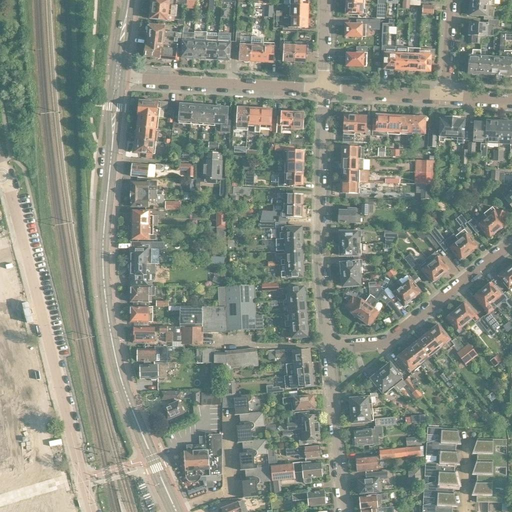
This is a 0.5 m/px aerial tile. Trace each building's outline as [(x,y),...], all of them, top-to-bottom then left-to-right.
[(149,1),(149,9),(151,9),(167,11),(170,11),(171,5),(177,6),(186,7),(186,0),(168,0),(168,1),(164,0),(161,0),(151,0),(152,2),(149,1)] [(357,18),(367,18),(367,9),(363,9),(363,4),(361,4),(346,3),(345,15),(357,15),(357,18)] [(469,16),(482,16),(482,20),(487,20),(493,21),(493,6),(486,6),(486,5),(469,4),(469,16)] [(289,5),(289,17),(291,17),(291,16),(307,17),(307,6),(291,5),(289,5)] [(263,14),(272,15),(272,6),(264,6),(263,14)] [(149,9),(148,16),(150,16),(150,20),(173,22),(173,17),(169,17),(170,11),(167,11),(151,9),(149,9)] [(306,29),(306,24),(308,23),(308,20),(307,19),(307,17),(291,16),(291,17),(289,17),(289,28),(306,29)] [(344,31),(343,32),(344,33),(344,34),(345,34),(345,36),(361,37),(361,38),(364,38),(365,31),(365,30),(372,30),(379,30),(379,21),(365,21),(356,20),(355,25),(345,25),(345,29),(344,30),(344,31)] [(382,24),(381,35),(387,35),(388,28),(393,28),(393,21),(388,20),(388,24),(382,24)] [(492,27),(498,27),(498,21),(493,21),(487,20),(486,24),(469,23),(468,36),(468,44),(474,44),(474,35),(480,36),(486,36),(492,36),(492,27)] [(148,25),(147,37),(179,41),(180,35),(164,33),(164,27),(148,25)] [(235,27),(235,32),(234,46),(239,46),(238,61),(249,62),(250,46),(250,43),(239,42),(240,28),(235,27)] [(182,34),(180,59),(191,60),(193,34),(182,34)] [(193,34),(191,60),(204,60),(205,41),(193,40),(193,34)] [(206,34),(205,41),(204,60),(216,61),(217,34),(206,34)] [(228,62),(229,35),(217,34),(216,61),(228,62)] [(381,47),(380,56),(384,57),(383,70),(387,70),(388,71),(392,71),(393,70),(394,70),(395,54),(395,52),(395,48),(389,47),(387,47),(387,35),(381,35),(381,47)] [(502,76),(503,58),(504,41),(504,35),(500,35),(499,52),(499,58),(491,58),(490,75),(502,76)] [(147,37),(146,44),(146,47),(178,50),(179,41),(147,37)] [(262,47),(261,47),(260,63),(272,63),(273,44),(262,43),(262,47)] [(279,43),(279,50),(282,50),(282,62),(286,62),(286,63),(293,64),(293,63),(294,47),(294,46),(288,46),(288,43),(279,43)] [(293,63),(293,64),(299,64),(299,63),(304,63),(304,53),(309,53),(310,44),(294,43),(294,46),(294,47),(293,63)] [(249,62),(260,63),(261,47),(250,46),(249,62)] [(178,50),(146,47),(144,47),(143,57),(177,61),(178,50)] [(346,54),(345,67),(362,67),(362,68),(366,68),(366,48),(355,48),(355,54),(346,54)] [(395,54),(394,70),(395,70),(399,70),(400,72),(403,72),(404,71),(406,71),(407,55),(407,53),(407,49),(407,48),(395,48),(395,52),(395,54)] [(407,55),(406,71),(407,71),(408,72),(411,72),(412,71),(417,71),(418,71),(419,55),(419,53),(419,50),(407,49),(407,53),(407,55)] [(419,55),(418,71),(419,71),(420,72),(423,73),(424,72),(429,72),(430,59),(433,59),(434,51),(419,50),(419,53),(419,55)] [(511,50),(510,50),(508,52),(508,58),(503,58),(502,76),(511,76),(511,50)] [(467,74),(478,74),(479,52),(473,51),(472,57),(468,56),(467,74)] [(478,74),(490,75),(491,58),(484,57),(484,52),(479,52),(478,74)] [(137,117),(138,117),(156,119),(157,110),(166,111),(167,105),(138,102),(137,117)] [(172,128),(181,129),(182,125),(189,125),(191,106),(179,105),(178,113),(173,113),(172,128)] [(195,126),(202,126),(202,124),(203,107),(191,106),(189,125),(195,126)] [(203,107),(202,124),(202,126),(208,126),(214,127),(215,108),(203,107)] [(220,127),(220,130),(224,130),(223,133),(229,134),(229,121),(226,121),(227,109),(215,108),(214,127),(220,127)] [(248,109),(236,108),(235,127),(241,127),(247,127),(247,125),(248,109)] [(258,133),(258,125),(259,109),(248,109),(247,125),(247,127),(254,127),(254,133),(258,133)] [(259,109),(258,125),(258,133),(259,133),(259,128),(265,128),(265,129),(270,129),(271,110),(259,109)] [(275,133),(280,133),(280,132),(284,132),(285,129),(290,130),(291,113),(280,112),(280,123),(275,122),(275,133)] [(302,114),(291,113),(290,130),(297,130),(297,133),(301,133),(302,114)] [(344,116),(343,135),(342,143),(353,144),(354,136),(355,117),(344,116)] [(375,122),(371,122),(370,138),(386,139),(387,135),(388,116),(375,116),(375,122)] [(400,117),(388,116),(387,135),(394,135),(393,147),(398,147),(399,135),(400,117)] [(155,131),(156,119),(138,117),(137,129),(155,131)] [(360,136),(364,136),(369,137),(370,126),(365,126),(365,117),(355,117),(354,136),(354,133),(360,133),(360,136)] [(410,148),(411,136),(412,118),(400,117),(399,135),(405,136),(405,147),(410,148)] [(424,118),(412,118),(411,136),(418,136),(423,137),(424,118)] [(439,119),(438,142),(444,142),(444,140),(450,140),(451,120),(439,119)] [(463,121),(451,120),(450,140),(457,140),(457,143),(462,144),(463,121)] [(495,120),(486,120),(486,124),(486,142),(486,144),(498,145),(498,142),(499,122),(495,122),(495,120)] [(481,121),(473,121),(472,129),(474,129),(473,141),(480,141),(479,152),(480,152),(480,157),(485,158),(486,144),(486,142),(486,124),(481,123),(481,121)] [(498,142),(498,145),(510,145),(510,143),(511,125),(511,121),(503,121),(503,122),(499,122),(498,142)] [(153,143),(155,131),(137,129),(136,141),(153,143)] [(152,156),(153,143),(136,141),(134,154),(152,156)] [(475,144),(474,144),(467,144),(466,151),(466,157),(474,157),(475,144)] [(302,163),(303,152),(292,152),(292,147),(274,147),(274,150),(274,152),(284,152),(283,157),(287,157),(287,163),(302,163)] [(360,149),(341,148),(341,160),(357,160),(357,159),(359,159),(359,153),(360,153),(360,149)] [(202,154),(202,161),(201,179),(205,180),(205,183),(207,183),(207,184),(215,185),(215,180),(220,180),(221,162),(220,162),(221,155),(202,154)] [(357,160),(341,160),(340,171),(358,172),(359,159),(357,159),(357,160)] [(431,173),(432,162),(415,161),(414,173),(431,173)] [(302,174),(302,163),(287,163),(286,174),(302,174)] [(131,166),(130,166),(128,177),(131,178),(131,177),(146,179),(147,177),(152,178),(153,177),(154,171),(160,172),(162,171),(163,168),(162,166),(155,165),(155,167),(131,164),(131,166)] [(193,178),(193,165),(182,165),(181,172),(186,172),(186,178),(193,178)] [(498,185),(499,173),(498,173),(498,172),(490,172),(491,169),(484,169),(484,172),(490,172),(489,184),(498,185)] [(358,172),(340,171),(340,183),(364,183),(364,179),(358,179),(358,172)] [(415,173),(415,185),(433,186),(433,174),(415,173)] [(302,186),(302,174),(286,174),(286,181),(283,181),(283,185),(302,186)] [(193,193),(193,180),(185,180),(185,192),(193,193)] [(130,191),(129,195),(155,196),(155,192),(156,192),(156,188),(156,183),(146,183),(146,184),(131,183),(130,191)] [(364,183),(340,183),(340,194),(345,195),(345,200),(358,200),(358,195),(359,195),(359,190),(358,190),(358,184),(364,184),(364,183)] [(433,186),(415,185),(415,194),(419,194),(419,200),(432,200),(433,186)] [(450,190),(445,193),(449,198),(453,194),(450,190)] [(511,192),(509,195),(505,190),(500,195),(503,198),(500,201),(504,206),(508,204),(511,208),(511,192)] [(155,196),(129,195),(129,199),(130,199),(130,207),(146,208),(147,202),(153,203),(153,204),(154,205),(160,205),(162,203),(162,198),(161,196),(161,192),(156,192),(155,192),(155,196)] [(285,200),(285,205),(302,206),(302,196),(281,195),(281,192),(276,192),(276,200),(285,200)] [(354,224),(359,224),(360,215),(367,216),(367,211),(372,211),(372,200),(363,200),(363,206),(360,206),(360,210),(348,209),(348,211),(338,211),(338,223),(354,224)] [(285,205),(283,205),(283,212),(275,212),(275,215),(263,214),(263,222),(259,222),(275,222),(276,222),(276,217),(301,218),(302,206),(285,205)] [(482,215),(486,219),(495,231),(505,224),(503,222),(507,213),(495,209),(494,211),(492,207),(482,215)] [(128,220),(128,224),(130,225),(130,226),(151,226),(157,226),(157,217),(148,216),(148,212),(131,212),(131,216),(130,216),(130,219),(128,220)] [(215,213),(215,228),(225,228),(225,213),(215,213)] [(457,230),(459,233),(455,237),(458,241),(469,254),(473,251),(472,250),(477,247),(468,235),(471,233),(465,225),(467,223),(461,215),(455,220),(461,227),(457,230)] [(495,231),(486,219),(482,215),(479,218),(475,220),(473,218),(467,223),(476,234),(481,230),(487,238),(495,231)] [(280,240),(301,239),(301,227),(279,228),(275,228),(275,222),(259,222),(259,229),(275,229),(275,234),(280,234),(280,240)] [(151,226),(130,226),(130,229),(129,230),(128,233),(130,234),(130,236),(131,236),(131,240),(155,240),(155,236),(151,236),(151,226)] [(216,243),(225,243),(224,228),(216,228),(216,243)] [(439,246),(445,242),(434,228),(429,233),(439,246)] [(359,232),(339,232),(339,244),(359,244),(359,238),(359,232)] [(394,232),(391,232),(386,232),(382,232),(382,244),(393,244),(394,232)] [(435,250),(439,246),(429,233),(428,233),(422,235),(435,250)] [(451,240),(446,244),(459,260),(464,257),(464,258),(469,254),(458,241),(455,237),(451,240)] [(283,252),(301,252),(301,239),(280,240),(280,246),(283,246),(283,252)] [(128,264),(150,265),(150,250),(163,250),(163,243),(133,243),(133,250),(130,250),(129,259),(128,260),(128,264)] [(364,259),(364,256),(360,256),(360,250),(359,244),(339,244),(339,256),(352,256),(352,259),(364,259)] [(449,269),(436,253),(431,256),(426,260),(430,264),(441,277),(445,274),(444,273),(449,269)] [(284,267),(302,266),(302,254),(283,254),(283,260),(280,261),(280,267),(284,267)] [(418,267),(431,283),(436,280),(436,281),(441,277),(430,264),(426,260),(422,264),(420,261),(415,259),(414,260),(409,254),(403,259),(411,269),(417,265),(418,267)] [(352,262),(340,263),(341,275),(358,274),(361,274),(361,268),(360,262),(364,262),(364,259),(352,259),(352,262)] [(148,275),(154,275),(155,265),(150,265),(128,264),(128,269),(130,270),(129,280),(133,280),(133,284),(144,284),(144,281),(147,282),(148,275)] [(302,278),(302,266),(284,267),(284,272),(280,272),(281,278),(302,278)] [(511,275),(507,270),(498,277),(509,291),(511,288),(511,275)] [(211,281),(219,285),(222,278),(214,274),(211,281)] [(361,274),(358,274),(341,275),(341,287),(362,285),(361,274)] [(419,280),(415,274),(410,278),(415,284),(419,280)] [(397,282),(401,287),(411,300),(420,293),(407,276),(402,280),(400,279),(397,282)] [(490,283),(482,290),(496,308),(503,302),(507,302),(511,308),(511,307),(511,299),(506,292),(504,294),(503,293),(500,296),(490,283)] [(129,303),(147,304),(147,303),(151,303),(151,296),(154,296),(154,287),(144,287),(144,284),(133,284),(132,287),(129,287),(129,303)] [(255,330),(254,317),(253,286),(225,288),(225,289),(224,309),(225,309),(226,331),(255,330)] [(402,306),(411,300),(401,287),(397,290),(394,286),(389,290),(402,306)] [(286,300),(304,299),(303,287),(281,289),(282,294),(285,294),(286,300)] [(379,287),(375,288),(368,288),(368,296),(369,297),(364,304),(358,299),(357,301),(352,297),(345,307),(350,310),(349,312),(358,319),(381,289),(379,287)] [(224,309),(225,289),(216,289),(217,309),(224,309)] [(377,302),(379,300),(385,304),(390,300),(381,289),(358,319),(360,320),(360,322),(362,324),(364,323),(368,326),(378,314),(372,309),(377,302)] [(488,314),(496,308),(482,290),(473,297),(487,314),(483,317),(496,333),(496,332),(494,330),(499,326),(489,315),(488,314)] [(305,311),(304,299),(286,300),(282,301),(283,306),(286,306),(287,312),(305,311)] [(496,333),(483,317),(478,321),(465,304),(455,312),(465,324),(470,321),(473,325),(478,321),(490,337),(496,333)] [(129,323),(147,324),(151,324),(152,315),(152,308),(130,308),(129,323)] [(202,309),(180,308),(179,328),(201,329),(202,309)] [(225,309),(224,309),(217,309),(202,309),(201,329),(201,333),(226,333),(226,331),(225,309)] [(465,324),(455,312),(446,319),(459,336),(464,332),(460,328),(465,324)] [(288,327),(306,326),(305,313),(287,314),(288,322),(284,322),(285,328),(288,327)] [(263,317),(254,317),(255,330),(264,329),(263,317)] [(370,327),(374,333),(379,329),(375,323),(370,327)] [(428,334),(444,353),(452,347),(453,346),(451,342),(438,326),(437,325),(433,328),(431,328),(428,331),(428,332),(427,333),(428,334)] [(307,337),(306,326),(288,327),(289,333),(285,333),(286,339),(307,337)] [(201,346),(201,333),(201,329),(179,328),(159,328),(159,333),(164,333),(164,341),(181,342),(181,345),(201,346)] [(133,329),(133,344),(145,344),(145,342),(154,342),(154,329),(133,329)] [(435,361),(444,353),(428,334),(418,342),(430,356),(431,356),(435,361)] [(417,343),(407,351),(418,366),(421,368),(424,366),(422,363),(428,358),(417,343)] [(468,345),(462,349),(471,360),(477,356),(468,345)] [(154,350),(137,350),(137,361),(143,361),(143,363),(153,364),(153,363),(154,363),(154,361),(154,355),(162,356),(162,354),(166,354),(166,347),(154,347),(154,350)] [(225,354),(222,354),(222,364),(226,363),(226,370),(231,370),(258,367),(256,349),(224,352),(225,354)] [(455,354),(465,365),(471,360),(462,349),(457,353),(455,354)] [(221,364),(222,364),(222,354),(221,355),(214,354),(214,350),(204,350),(203,364),(221,364)] [(284,350),(274,351),(275,358),(285,357),(284,350)] [(292,350),(286,351),(287,365),(293,364),(310,363),(308,350),(292,352),(292,350)] [(275,360),(275,358),(274,351),(267,352),(268,361),(275,360)] [(413,370),(418,366),(407,351),(397,359),(411,376),(415,373),(413,370)] [(497,356),(493,359),(497,365),(498,364),(501,369),(505,366),(501,362),(502,361),(497,356)] [(494,368),(497,365),(493,359),(489,362),(494,368)] [(143,367),(140,367),(140,379),(162,379),(166,379),(165,369),(175,369),(175,364),(167,363),(167,364),(153,364),(143,363),(143,367)] [(310,363),(293,364),(279,366),(279,370),(285,369),(286,377),(283,377),(311,374),(310,363)] [(401,379),(389,365),(380,372),(390,386),(396,393),(405,386),(417,401),(422,397),(414,386),(409,381),(407,378),(403,382),(401,379)] [(449,382),(460,373),(455,367),(444,375),(449,382)] [(226,370),(223,371),(224,383),(232,382),(231,370),(226,370)] [(375,393),(379,390),(383,396),(388,392),(386,389),(390,386),(380,372),(370,380),(373,383),(369,386),(375,393)] [(283,377),(285,389),(296,389),(312,387),(311,374),(283,377)] [(444,383),(448,380),(443,374),(439,377),(444,383)] [(219,377),(210,376),(209,387),(219,387),(219,377)] [(224,383),(223,383),(224,395),(235,395),(234,382),(232,382),(224,383)] [(281,385),(272,386),(272,394),(282,393),(281,385)] [(180,401),(180,394),(161,393),(161,401),(168,401),(168,406),(161,409),(167,422),(169,421),(171,426),(184,421),(181,415),(183,414),(177,401),(180,401)] [(220,394),(201,394),(201,406),(220,405),(220,394)] [(369,398),(350,399),(351,411),(368,410),(368,404),(374,403),(374,398),(378,398),(378,397),(376,394),(369,394),(369,398)] [(224,395),(222,395),(222,408),(234,408),(235,415),(249,414),(248,403),(248,402),(249,402),(250,401),(250,400),(250,399),(250,398),(250,397),(249,396),(248,396),(248,395),(247,395),(241,396),(241,395),(235,395),(224,395)] [(288,398),(282,399),(283,404),(291,403),(291,411),(294,411),(315,409),(315,407),(316,406),(315,403),(314,403),(313,396),(297,397),(288,398)] [(372,409),(368,410),(351,411),(352,423),(373,421),(372,409)] [(291,430),(317,427),(316,416),(308,416),(308,412),(295,414),(296,424),(287,424),(287,430),(291,430)] [(235,415),(234,415),(234,416),(239,415),(240,427),(236,427),(237,443),(251,442),(250,430),(252,429),(253,427),(263,426),(263,427),(264,427),(262,413),(261,413),(249,414),(235,415)] [(375,427),(395,425),(395,418),(374,420),(375,427)] [(292,436),(292,435),(291,430),(286,431),(285,426),(278,426),(279,432),(282,432),(282,437),(292,436)] [(291,430),(292,435),(298,434),(298,433),(301,433),(302,441),(298,441),(299,446),(311,445),(310,440),(319,439),(317,427),(291,430)] [(352,439),(352,446),(364,445),(364,446),(372,445),(372,444),(378,444),(377,436),(382,436),(381,427),(375,428),(374,428),(374,430),(353,432),(353,439),(352,439)] [(426,443),(425,449),(455,451),(454,451),(454,440),(458,439),(456,430),(426,428),(426,435),(437,436),(436,441),(426,443)] [(200,477),(205,477),(205,483),(220,482),(220,475),(221,475),(221,451),(221,435),(204,436),(204,437),(205,445),(199,446),(186,446),(186,453),(184,453),(185,475),(185,476),(188,482),(195,483),(200,477)] [(237,443),(236,443),(241,443),(242,450),(243,454),(239,455),(240,470),(253,469),(252,458),(253,458),(255,457),(256,455),(266,454),(266,455),(267,455),(265,440),(251,442),(237,443)] [(506,440),(476,440),(473,448),(477,450),(477,460),(476,460),(476,461),(506,461),(506,455),(495,452),(495,447),(506,447),(506,440)] [(300,455),(300,459),(320,457),(319,446),(304,448),(303,448),(287,450),(287,456),(300,455)] [(355,458),(356,472),(377,470),(376,460),(406,457),(406,458),(422,457),(422,448),(390,450),(379,452),(379,456),(355,458)] [(435,461),(424,464),(424,470),(453,472),(452,472),(453,461),(457,460),(455,451),(425,449),(425,456),(436,457),(435,461)] [(0,487),(40,483),(36,451),(0,455),(0,487)] [(506,461),(476,461),(473,469),(477,471),(477,481),(476,481),(476,482),(505,482),(505,476),(495,472),(495,468),(505,468),(506,461)] [(293,464),(271,466),(272,481),(279,480),(294,479),(293,472),(302,471),(303,483),(304,484),(309,484),(310,482),(310,478),(321,477),(321,475),(322,474),(322,471),(320,469),(320,463),(310,464),(310,462),(293,464)] [(240,470),(239,470),(239,471),(244,470),(245,482),(241,482),(243,498),(242,498),(242,499),(257,497),(257,496),(256,496),(255,485),(256,485),(257,485),(257,484),(258,484),(258,483),(258,482),(259,482),(259,481),(268,480),(269,481),(268,468),(263,468),(253,469),(240,470)] [(419,469),(408,470),(408,478),(412,478),(419,477),(419,469)] [(453,472),(424,470),(424,477),(434,478),(434,482),(423,485),(423,491),(452,493),(452,492),(451,492),(452,482),(456,481),(453,472)] [(387,472),(365,474),(366,480),(358,481),(359,494),(381,492),(380,485),(378,485),(378,480),(387,479),(387,472)] [(279,480),(272,481),(273,494),(280,493),(279,480)] [(505,482),(476,482),(473,490),(477,491),(476,502),(476,503),(505,503),(505,497),(494,493),(494,489),(505,489),(505,482)] [(206,494),(205,488),(192,492),(191,487),(186,488),(190,499),(206,494)] [(423,491),(422,498),(433,499),(433,503),(422,506),(422,511),(423,511),(450,511),(451,502),(454,501),(452,493),(423,491)] [(292,502),(308,500),(308,506),(324,504),(323,492),(292,495),(292,502)] [(381,508),(380,502),(387,501),(386,494),(368,496),(368,497),(359,498),(360,509),(376,508),(381,508)] [(230,506),(229,504),(224,506),(225,507),(221,509),(221,511),(246,511),(242,501),(230,506)]
